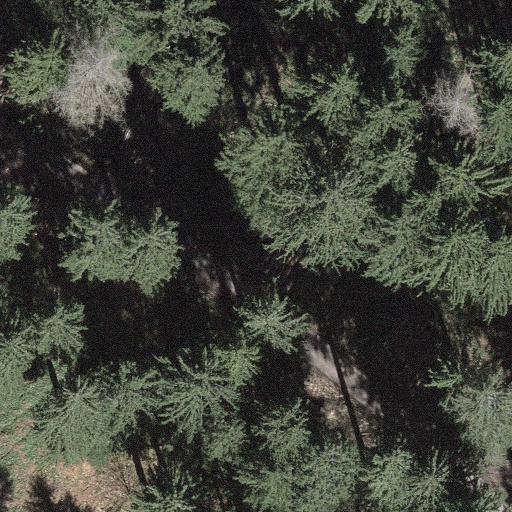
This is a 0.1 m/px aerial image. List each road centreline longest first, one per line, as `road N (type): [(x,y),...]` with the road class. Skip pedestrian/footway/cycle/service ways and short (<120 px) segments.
road 1 (track): [(485,511),(347,379),(145,253),(0,137)]
road 2 (track): [(165,265),(364,0)]
